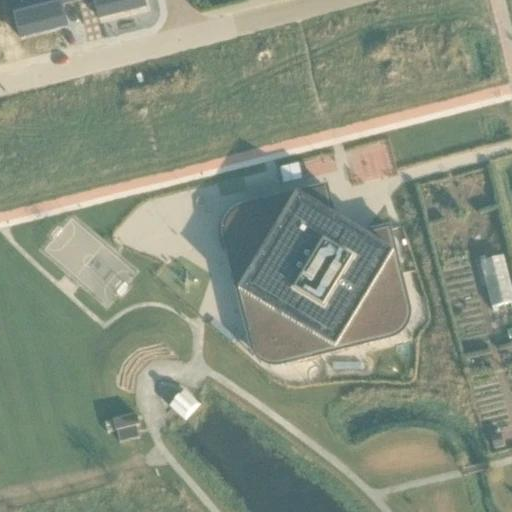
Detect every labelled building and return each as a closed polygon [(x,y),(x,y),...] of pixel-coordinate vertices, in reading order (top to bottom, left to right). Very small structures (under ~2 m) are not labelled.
[(11,0),(21,40),(67,29),(61,7),(78,3),(76,0),(11,0)] [(76,0),(78,3),(90,0),(94,0),(100,21),(145,9),(142,0),(76,0)] [(299,166),(280,171),(283,186),(303,181),(299,166)] [(248,241),(227,246),(231,263),(230,263),(232,273),(234,273),(243,311),(242,312),(247,333),(249,333),(255,355),(271,351),(276,368),(298,362),(298,364),(320,359),(319,357),(334,353),(334,355),(349,351),(348,350),(363,346),(363,348),(377,344),(377,343),(396,338),(390,311),(395,309),(396,311),(408,308),(405,295),(404,296),(400,278),(401,277),(396,255),(394,256),(391,243),(393,243),(390,233),(389,230),(378,233),(377,233),(377,235),(367,237),(366,236),(364,236),(362,237),(359,235),(337,222),(335,221),(327,191),(297,199),(297,200),(288,203),(287,201),(266,206),(262,207),(263,209),(250,212),(254,231),(248,241)] [(137,417),(113,423),(116,434),(117,433),(137,428),(140,428),(139,423),(137,417)] [(137,428),(117,433),(120,444),(140,439),(137,428)] [(502,436),(491,439),(495,452),(505,449),(502,436)]
